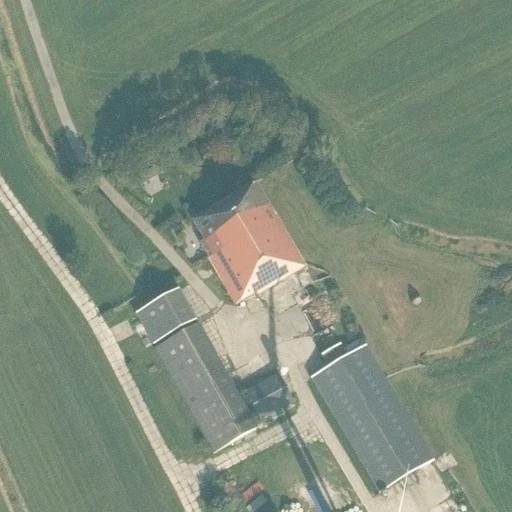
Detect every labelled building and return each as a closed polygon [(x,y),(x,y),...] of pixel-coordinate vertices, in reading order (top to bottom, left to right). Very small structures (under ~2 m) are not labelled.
[(255,184),(191,222),(204,243),(199,245),(234,305),(254,294),(256,296),(304,268),(255,184)] [(177,291),(134,315),(152,347),(195,323),(177,291)] [(213,459),(255,434),(198,329),(156,355),(213,459)] [(309,380),(378,496),(433,462),(365,347),(347,358),(340,345),(320,357),(328,369),(309,380)] [(244,394),(259,423),(293,404),(278,375),(244,394)]
